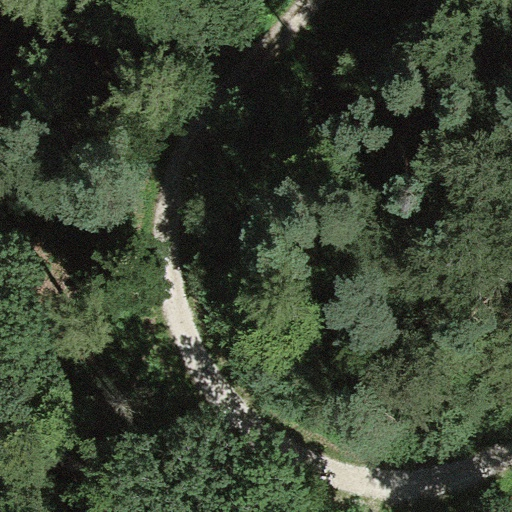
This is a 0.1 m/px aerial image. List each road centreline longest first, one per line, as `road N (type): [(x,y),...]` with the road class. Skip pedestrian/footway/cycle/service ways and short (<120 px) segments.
road 1 (track): [(303,0),(205,118),(179,162),(166,247),(170,302),(187,351),(269,457),(307,479),(407,490),(459,483),(511,456)]
road 2 (track): [(0,383),(30,425),(120,511)]
